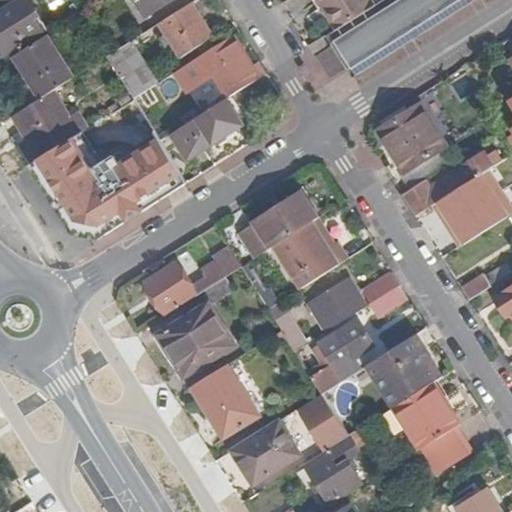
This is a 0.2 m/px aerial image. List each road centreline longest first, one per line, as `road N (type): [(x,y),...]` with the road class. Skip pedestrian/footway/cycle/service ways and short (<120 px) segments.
road 1 (residential): [(326,129),(511,415)]
road 2 (residential): [(89,281),(326,129)]
road 3 (residential): [(205,511),(109,359),(70,339)]
road 4 (residential): [(326,129),(511,8)]
road 5 (tertiary): [(144,511),(52,362)]
road 6 (residential): [(326,129),(243,0)]
road 7 (residential): [(89,281),(62,273),(0,177)]
road 8 (residential): [(0,399),(68,511)]
